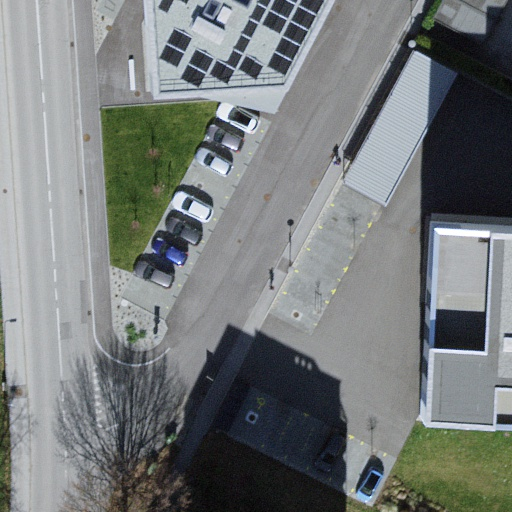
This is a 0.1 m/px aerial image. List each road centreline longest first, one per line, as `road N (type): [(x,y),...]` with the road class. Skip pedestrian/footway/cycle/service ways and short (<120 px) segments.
road 1 (residential): [(410,0),(181,390),(137,418),(66,429)]
road 2 (residential): [(37,0),(66,429)]
